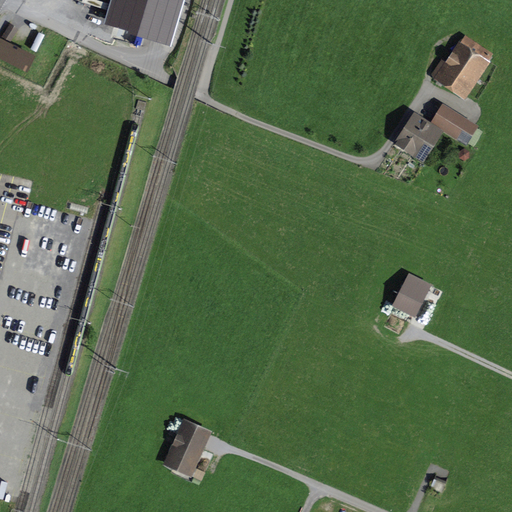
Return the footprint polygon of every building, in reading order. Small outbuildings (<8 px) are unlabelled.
[(143,33),(162,39),(173,0),(121,0),(111,37),(139,46),(143,33)] [(3,36),(10,41),(17,30),(10,25),(3,36)] [(0,59),(28,73),(36,56),(0,39),(0,59)] [(490,55),(466,39),(439,78),(463,94),(490,55)] [(443,107),(433,122),(466,143),(475,127),(443,107)] [(416,118),(400,143),(421,157),(438,132),(416,118)] [(406,284),(397,303),(414,312),(428,284),(412,276),(407,284),(406,284)] [(0,363),(48,376),(59,338),(0,321),(0,363)] [(187,423),(167,467),(172,469),(174,465),(188,472),(207,432),(187,423)] [(441,494),(446,481),(435,477),(429,490),(441,494)]
